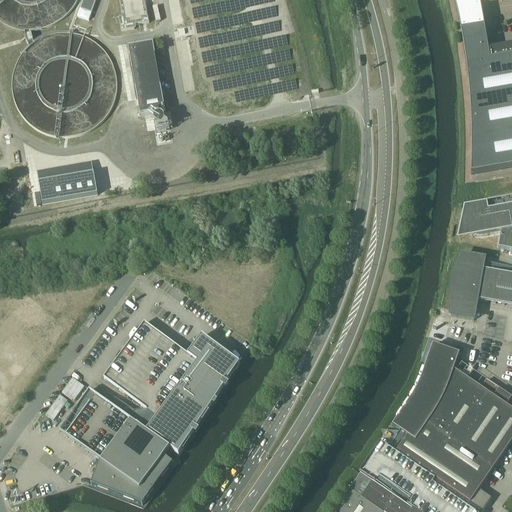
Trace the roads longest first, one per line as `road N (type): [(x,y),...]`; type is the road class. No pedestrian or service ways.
road 1 (primary): [(364,99),(366,184),(334,306),(296,385),(216,511)]
road 2 (primary): [(243,511),(357,322),(377,252),(386,98)]
road 3 (unclassified): [(283,111),(202,127),(177,99),(161,0)]
road 4 (unclassified): [(0,454),(127,276)]
